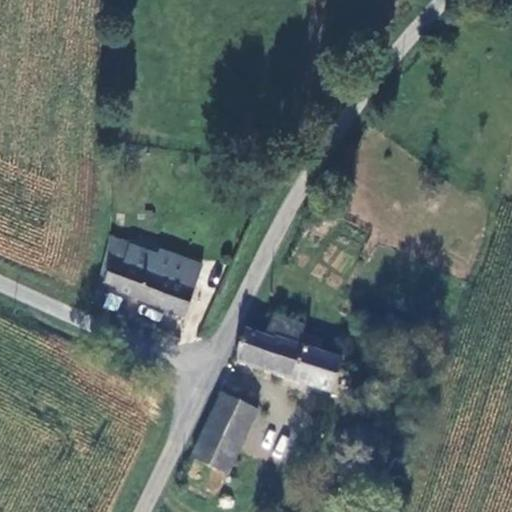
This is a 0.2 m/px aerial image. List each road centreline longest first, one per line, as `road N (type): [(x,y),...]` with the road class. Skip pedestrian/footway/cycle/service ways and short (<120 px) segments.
road 1 (unclassified): [(206,379),(304,180),(384,66),(447,0)]
road 2 (unclassified): [(206,379),(0,284)]
road 3 (unclassified): [(142,511),(206,379)]
